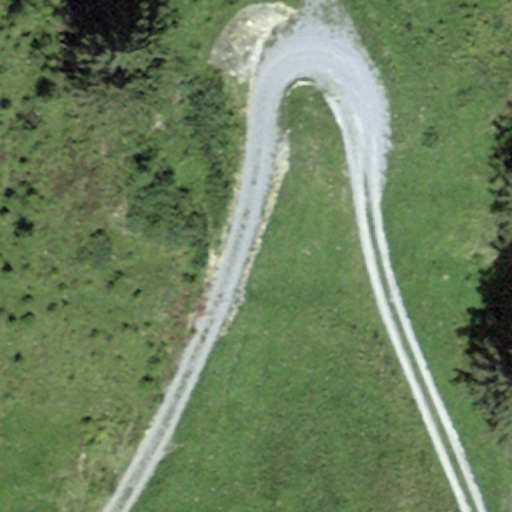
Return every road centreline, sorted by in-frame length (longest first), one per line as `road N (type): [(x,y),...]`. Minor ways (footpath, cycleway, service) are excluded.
road 1 (track): [(114,511),(189,366),(238,239),(257,109),(288,81),(314,83)]
road 2 (track): [(314,83),(340,114),(367,260),(463,511)]
